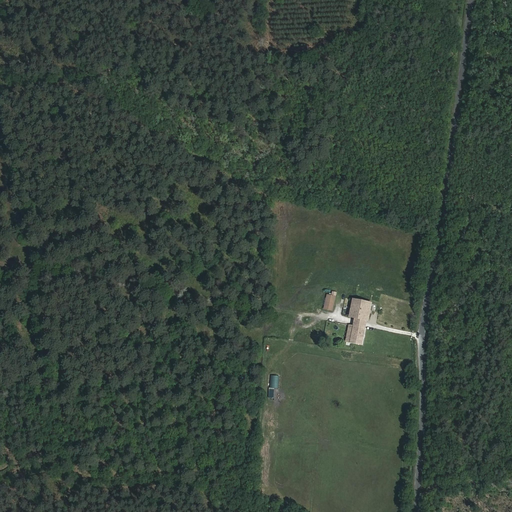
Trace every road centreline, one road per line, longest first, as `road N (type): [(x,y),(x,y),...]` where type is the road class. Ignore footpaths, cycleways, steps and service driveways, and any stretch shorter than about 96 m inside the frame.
road 1 (tertiary): [(419,496),(427,340),(472,0)]
road 2 (track): [(72,511),(0,101)]
